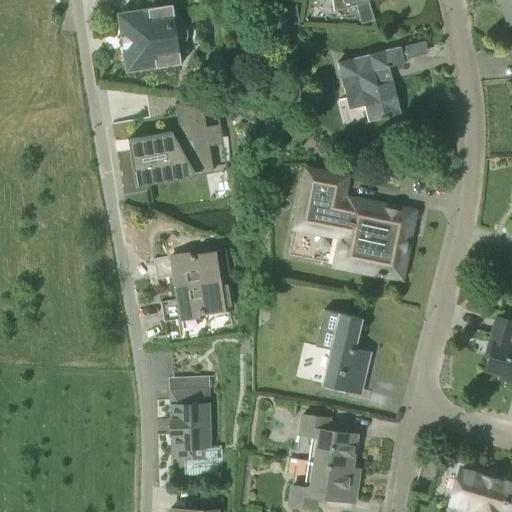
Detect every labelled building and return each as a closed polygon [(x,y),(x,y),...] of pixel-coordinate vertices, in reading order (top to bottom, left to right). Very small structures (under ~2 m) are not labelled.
[(299,16),(299,0),(286,0),(285,15),(299,16)] [(343,0),(344,9),(369,2),(368,0),(343,0)] [(511,0),(502,0),(508,26),(511,24),(511,0)] [(173,5),(148,8),(148,9),(118,14),(126,71),(156,67),(156,68),(181,64),(178,45),(181,45),(183,45),(184,44),(186,43),(187,42),(189,40),(189,39),(190,37),(190,35),(191,33),(190,32),(190,30),(189,28),(188,27),(186,26),(185,25),(183,24),(182,23),(180,23),(175,24),(173,5)] [(401,114),(393,82),(385,84),(381,69),(405,63),(400,47),(338,62),(349,108),(365,105),(369,122),(401,114)] [(181,142),(174,143),(170,136),(129,143),(136,186),(212,173),(200,108),(175,104),(181,142)] [(335,265),(401,278),(414,213),(348,200),(348,201),(342,200),(347,178),(306,170),(295,227),(341,236),(335,265)] [(174,277),(176,288),(229,279),(224,251),(194,256),(194,253),(153,259),(157,280),(174,277)] [(229,279),(176,288),(178,299),(160,302),(164,323),(204,316),(204,313),(233,308),(229,279)] [(324,310),(323,311),(340,315),(323,384),(360,393),(370,353),(368,353),(368,355),(353,352),(361,319),(324,310)] [(511,382),(511,322),(496,318),(486,354),(490,355),(486,371),(501,375),(500,379),(511,382)] [(193,458),(183,459),(184,476),(222,475),(222,447),(210,447),(208,377),(198,377),(198,389),(170,390),(171,419),(170,420),(170,435),(171,435),(172,450),(193,449),(193,458)] [(309,461),(351,468),(355,436),(327,431),(329,420),(302,416),(300,433),(313,435),(309,461)] [(349,482),(351,468),(309,461),(305,488),(292,486),(289,504),(316,508),(318,496),(354,501),(356,483),(349,482)] [(471,510),(472,511),(511,511),(511,483),(461,469),(451,504),(471,510)]
